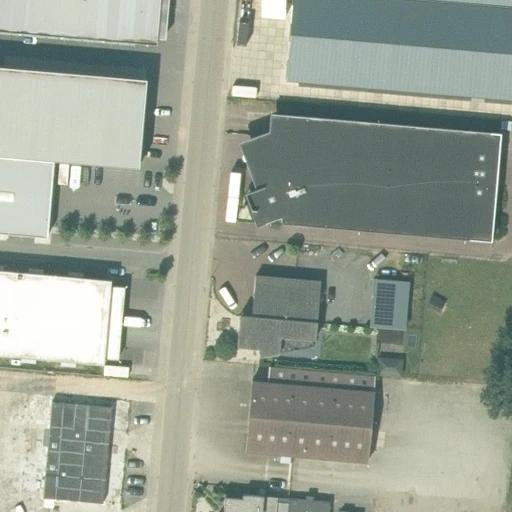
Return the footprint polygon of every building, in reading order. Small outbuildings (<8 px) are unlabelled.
[(0,0),(0,30),(156,44),(160,0),(0,0)] [(511,0),(292,0),(285,79),(511,99),(511,0)] [(0,155),(54,160),(138,168),(146,79),(0,65),(0,155)] [(254,168),(249,170),(260,201),(249,205),(256,226),(281,217),(283,222),(491,240),(501,134),(283,114),(278,168),(255,166),(254,168)] [(0,232),(47,237),(54,160),(0,155),(0,232)] [(0,354),(99,363),(100,358),(118,359),(124,287),(106,285),(106,279),(0,270),(0,354)] [(257,348),(260,356),(314,347),(320,282),(275,277),(255,276),(252,315),(240,314),(237,346),(257,348)] [(403,327),(404,278),(368,277),(367,327),(403,327)] [(388,375),(401,376),(403,359),(390,358),(388,375)] [(246,452),(367,463),(374,391),(252,380),(246,452)] [(0,388),(0,511),(121,511),(131,400),(0,388)] [(329,511),(330,502),(288,498),(288,502),(263,500),(263,496),(242,494),(241,498),(224,497),(223,511),(329,511)]
